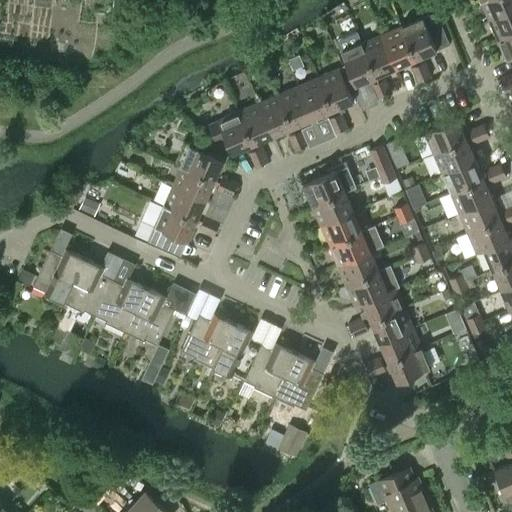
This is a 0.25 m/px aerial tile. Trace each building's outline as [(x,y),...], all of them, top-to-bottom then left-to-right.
[(511,0),(480,0),(489,20),(511,9),(511,0)] [(511,9),(489,20),(497,40),(511,33),(511,9)] [(416,58),(437,49),(450,44),(436,11),(423,17),(422,16),(402,25),(416,58)] [(396,67),(416,58),(402,25),(382,34),(396,67)] [(379,81),(376,75),(362,42),(356,30),(336,39),(355,84),(368,79),(370,84),(372,84),(375,91),(388,86),(385,78),(379,81)] [(511,33),(497,40),(506,60),(511,57),(511,33)] [(376,75),(396,67),(382,34),(362,42),(376,75)] [(415,74),(428,69),(425,61),(412,67),(415,74)] [(318,76),(333,109),(353,100),(339,67),(318,76)] [(428,69),(415,74),(418,81),(431,76),(428,69)] [(505,91),(511,88),(511,86),(507,75),(500,78),(505,91)] [(313,118),(333,109),(318,76),(299,85),(313,118)] [(293,126),(313,118),(299,85),(279,93),(293,126)] [(388,86),(375,91),(378,98),(391,93),(388,86)] [(273,135),(293,126),(279,93),(259,102),(273,135)] [(253,144),(273,135),(259,102),(239,110),(253,144)] [(232,153),(253,144),(239,110),(218,119),(209,123),(216,140),(226,136),(232,153)] [(332,125),(345,120),(342,112),(329,118),(332,125)] [(424,132),(433,152),(466,138),(457,117),(424,132)] [(345,120),(332,125),(335,132),(348,127),(345,120)] [(484,123),(476,126),(482,139),(489,136),(484,123)] [(475,142),(482,139),(476,126),(469,130),(475,142)] [(292,142),(305,137),(302,129),(289,135),(292,142)] [(305,137),(292,142),(295,149),(308,144),(305,137)] [(475,158),(466,138),(433,152),(442,172),(475,158)] [(225,172),(219,169),(224,159),(185,142),(175,162),(181,165),(215,180),(220,182),(223,176),(225,172)] [(369,150),(380,175),(393,170),(382,144),(369,150)] [(252,159),(265,153),(262,146),(249,152),(252,159)] [(268,161),(265,153),(252,159),(256,166),(268,161)] [(409,162),(405,154),(393,160),(396,168),(409,162)] [(442,172),(450,192),(483,178),(475,158),(442,172)] [(312,205),(345,190),(356,186),(346,160),(327,168),(329,173),(303,184),(312,205)] [(493,166),(499,179),(506,176),(501,163),(493,166)] [(206,199),(215,180),(181,165),(173,185),(206,199)] [(492,182),(499,179),(493,166),(486,169),(492,182)] [(396,177),(393,170),(380,175),(383,183),(396,177)] [(230,179),(223,176),(220,182),(217,188),(224,192),(230,179)] [(411,176),(402,180),(405,186),(414,182),(411,176)] [(492,198),(483,178),(450,192),(459,212),(492,198)] [(237,182),(230,179),(224,192),(232,195),(237,182)] [(412,206),(424,201),(416,182),(404,187),(412,206)] [(197,219),(206,199),(173,185),(164,204),(197,219)] [(354,210),(345,190),(312,205),(320,224),(354,210)] [(85,195),(79,207),(94,215),(100,203),(85,195)] [(459,212),(467,232),(500,218),(492,198),(459,212)] [(397,215),(410,209),(407,202),(394,208),(397,215)] [(169,232),(188,240),(197,219),(164,204),(148,240),(163,246),(169,232)] [(509,222),(511,220),(511,209),(511,206),(503,209),(509,222)] [(410,209),(397,215),(401,222),(413,217),(410,209)] [(320,224),(329,244),(362,230),(354,210),(320,224)] [(200,228),(207,231),(213,218),(205,215),(200,228)] [(220,222),(213,218),(207,231),(214,234),(220,222)] [(509,238),(509,237),(500,218),(467,232),(476,253),(484,249),(484,248),(509,238)] [(371,250),(362,230),(329,244),(337,264),(371,250)] [(511,235),(509,237),(509,238),(484,248),(484,249),(493,268),(511,260),(511,235)] [(415,255),(427,249),(424,242),(411,247),(415,255)] [(443,256),(438,244),(431,247),(436,259),(443,256)] [(64,302),(85,257),(65,247),(62,255),(50,249),(33,285),(44,291),(44,292),(64,302)] [(431,256),(427,249),(415,255),(418,262),(431,256)] [(346,284),(379,270),(371,250),(337,264),(346,284)] [(105,266),(85,257),(64,302),(84,312),(85,310),(95,315),(112,279),(102,274),(105,266)] [(501,288),(511,283),(511,260),(493,268),(501,288)] [(391,265),(379,270),(346,284),(355,305),(363,301),(362,301),(388,290),(388,289),(395,286),(399,284),(391,265)] [(23,267),(17,279),(29,284),(34,273),(23,267)] [(452,286),(465,280),(462,273),(449,278),(452,286)] [(125,331),(147,286),(126,276),(123,284),(112,279),(95,315),(106,320),(105,322),(125,331)] [(468,288),(465,280),(452,286),(455,293),(468,288)] [(511,307),(511,283),(501,288),(510,308),(511,307)] [(167,296),(147,286),(125,331),(145,341),(146,339),(158,345),(175,308),(163,303),(167,296)] [(395,286),(388,289),(388,290),(362,301),(363,301),(367,311),(362,313),(363,317),(356,320),(361,333),(368,330),(366,323),(371,321),(404,306),(395,286)] [(404,306),(371,321),(380,340),(413,326),(404,306)] [(192,357),(212,366),(234,321),(214,312),(210,319),(199,314),(182,350),(193,355),(192,357)] [(466,318),(467,321),(469,326),(482,320),(479,313),(466,318)] [(361,333),(356,320),(348,323),(354,336),(361,333)] [(482,320),(469,326),(473,333),(479,330),(485,327),(482,320)] [(254,331),(234,321),(212,366),(232,376),(233,374),(244,379),(261,343),(251,338),(254,331)] [(421,346),(413,326),(380,340),(388,360),(421,346)] [(483,339),(479,330),(473,333),(477,342),(483,339)] [(261,343),(244,379),(254,384),(254,386),(274,396),(295,350),(275,341),(272,348),(261,343)] [(430,367),(421,346),(388,360),(397,381),(430,367)] [(316,360),(295,350),(274,396),(294,405),(295,403),(306,409),(323,373),(312,367),(316,360)] [(97,356),(93,365),(102,370),(106,360),(97,356)] [(373,360),(378,373),(385,369),(380,357),(373,360)] [(378,373),(373,360),(365,363),(371,376),(378,373)] [(144,377),(155,382),(160,368),(150,364),(144,377)] [(162,365),(156,379),(165,383),(171,369),(162,365)] [(196,397),(181,390),(176,402),(191,409),(196,397)] [(211,422),(219,425),(225,411),(218,408),(211,422)] [(297,454),(298,453),(308,430),(289,422),(279,446),(297,454)] [(503,449),(511,445),(511,436),(500,442),(503,449)] [(511,445),(503,449),(506,456),(511,454),(511,445)] [(509,501),(511,499),(511,460),(494,468),(509,501)] [(391,511),(393,511),(427,497),(418,476),(399,484),(394,472),(369,483),(377,503),(386,499),(391,511)] [(97,486),(92,490),(93,496),(99,498),(104,494),(103,488),(97,486)] [(131,505),(138,511),(172,511),(147,489),(131,505)] [(433,511),(427,497),(393,511),(433,511)]
